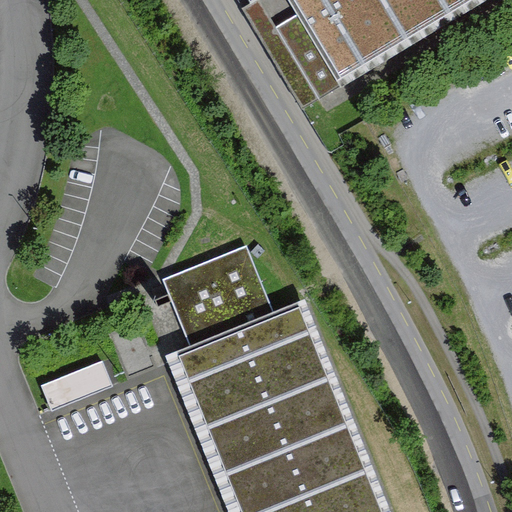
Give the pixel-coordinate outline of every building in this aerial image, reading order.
[(247,0),(253,9),(245,13),(303,109),(344,84),(339,77),(301,12),(276,27),(259,0),(247,0)] [(339,77),(467,0),(293,0),(301,12),(339,77)] [(176,279),(203,346),(271,318),(244,251),(176,279)] [(164,283),(150,289),(157,307),(172,301),(164,283)] [(380,511),(298,307),(271,318),(203,346),(180,355),(244,511),(380,511)] [(95,364),(42,386),(52,410),(105,389),(95,364)]
